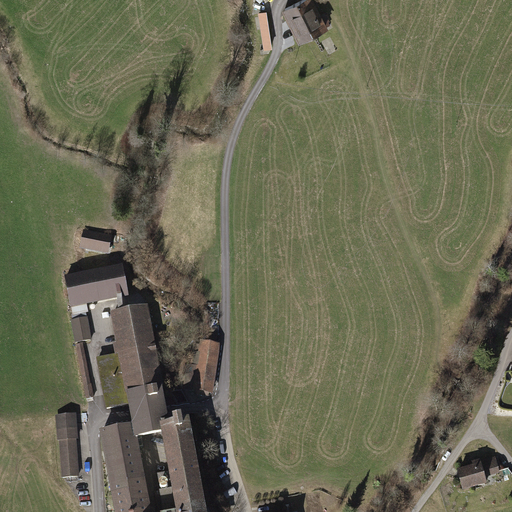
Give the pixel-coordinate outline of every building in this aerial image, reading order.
[(307,0),(284,11),(299,43),(329,29),(315,0),(307,0)] [(259,15),(264,51),(272,49),(267,14),(259,15)] [(112,237),(84,231),(80,249),(109,255),(112,237)] [(124,269),(63,281),(69,311),(131,298),(124,269)] [(205,511),(191,433),(166,437),(180,511),(152,511),(138,441),(161,437),(156,413),(152,389),(167,386),(152,307),(109,316),(117,354),(96,358),(106,412),(133,408),(134,416),(136,426),(100,433),(115,511),(205,511)] [(87,318),(71,321),(75,345),(91,342),(87,318)] [(186,392),(212,396),(220,344),(204,342),(200,368),(190,367),(186,392)] [(76,351),(85,402),(94,400),(85,349),(76,351)] [(158,392),(160,401),(166,400),(164,390),(158,392)] [(58,440),(61,479),(79,478),(76,440),(77,440),(77,415),(55,415),(56,440),(58,440)] [(457,474),(464,494),(490,485),(488,479),(501,475),(495,457),(474,464),(475,468),(457,474)] [(170,487),(162,490),(168,505),(175,502),(170,487)]
